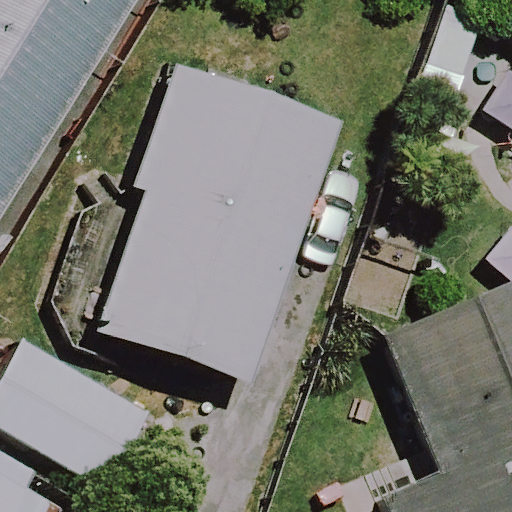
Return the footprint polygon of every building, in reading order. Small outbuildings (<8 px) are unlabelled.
[(0,0),(0,185),(115,0),(0,0)] [(310,135),(153,82),(64,349),(221,401),(310,135)] [(511,511),(511,287),(356,351),(414,492),(363,511),(511,511)] [(124,427),(1,351),(0,352),(0,453),(78,502),(124,427)] [(53,511),(0,481),(0,511),(53,511)]
